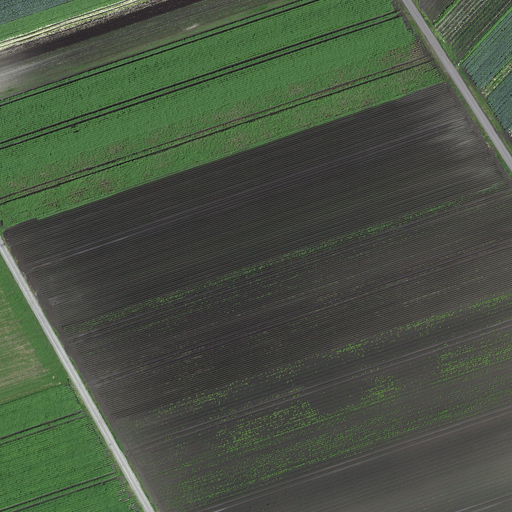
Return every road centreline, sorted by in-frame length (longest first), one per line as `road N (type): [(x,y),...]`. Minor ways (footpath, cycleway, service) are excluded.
road 1 (track): [(0,243),(149,511)]
road 2 (track): [(511,165),(406,0)]
